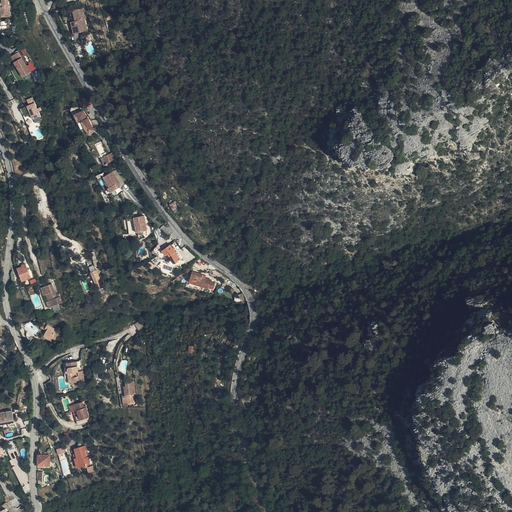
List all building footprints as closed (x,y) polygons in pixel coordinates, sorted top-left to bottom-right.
[(5,0),(6,1),(3,2),(4,5),(5,4),(6,6),(4,7),(5,13),(13,12),(12,3),(11,0),(5,0)] [(78,31),(89,29),(88,21),(89,20),(87,8),(76,11),(79,22),(76,22),(78,31)] [(35,72),(23,52),(15,56),(19,62),(18,62),(28,77),(35,72)] [(36,98),(31,100),(33,105),(24,109),(31,126),(38,123),(37,120),(44,117),(42,112),(45,111),(43,108),(41,109),(36,98)] [(86,112),(79,115),(83,123),(85,123),(88,129),(93,136),(97,132),(93,127),(94,126),(91,119),(90,120),(86,112)] [(116,153),(110,156),(114,162),(119,159),(116,153)] [(116,173),(107,178),(112,187),(113,186),(117,192),(124,188),(116,173)] [(112,187),(107,178),(105,179),(114,194),(117,192),(113,186),(112,187)] [(139,234),(149,232),(147,218),(136,219),(139,234)] [(84,254),(79,244),(75,246),(79,256),(84,254)] [(176,250),(173,245),(167,249),(171,254),(173,256),(178,252),(176,250)] [(49,272),(45,260),(41,261),(44,273),(49,272)] [(32,278),(26,263),(23,264),(24,266),(20,268),(25,281),(32,278)] [(97,269),(90,272),(96,289),(103,286),(97,269)] [(203,280),(194,278),(191,286),(210,293),(211,292),(214,293),(216,288),(213,287),(213,284),(208,282),(204,281),(203,280)] [(53,299),(55,305),(66,301),(62,292),(57,293),(53,283),(43,286),(46,293),(48,293),(50,300),(53,299)] [(51,306),(55,305),(53,299),(50,300),(48,293),(46,293),(51,306)] [(140,319),(135,322),(140,330),(144,325),(140,319)] [(46,333),(56,339),(62,330),(46,321),(43,326),(48,330),(46,333)] [(71,371),(73,371),(76,370),(77,380),(89,378),(88,368),(83,368),(82,358),(70,360),(71,371)] [(268,376),(263,374),(259,381),(265,383),(268,376)] [(126,381),(126,384),(128,400),(136,399),(135,391),(136,391),(135,379),(126,381)] [(87,418),(93,417),(90,408),(87,409),(86,405),(76,409),(78,415),(81,413),(83,418),(80,419),(87,418)] [(1,414),(0,414),(0,421),(7,421),(8,425),(15,423),(13,413),(1,414)] [(81,450),(82,455),(86,470),(93,468),(92,466),(97,465),(95,459),(94,460),(92,453),(93,453),(92,448),(81,450)] [(44,467),(54,467),(54,458),(44,457),(44,467)]
